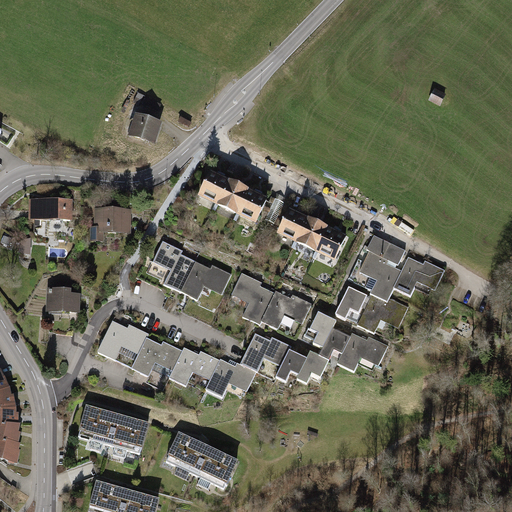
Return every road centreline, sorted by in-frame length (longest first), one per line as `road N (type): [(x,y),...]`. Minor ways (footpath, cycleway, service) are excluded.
road 1 (residential): [(202,136),(496,292)]
road 2 (track): [(290,511),(420,431),(511,395)]
road 3 (tertiary): [(0,193),(48,174),(146,179),(202,136)]
road 4 (tertiary): [(44,511),(41,395),(0,316)]
road 5 (tertiary): [(202,136),(334,0)]
